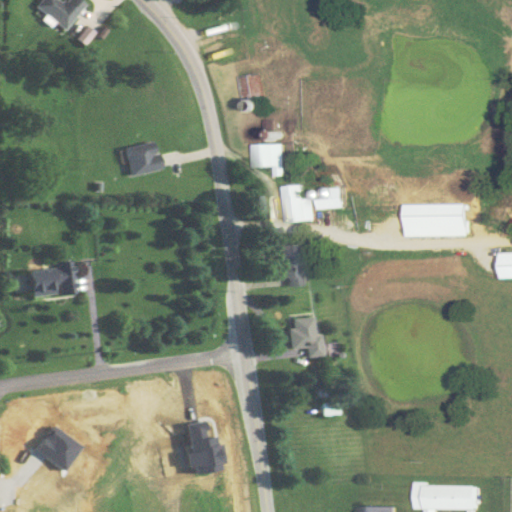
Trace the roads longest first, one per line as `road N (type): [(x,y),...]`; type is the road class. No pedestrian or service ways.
road 1 (primary): [(264,511),(212,124),(176,32),(145,0)]
road 2 (residential): [(243,357),(0,388)]
